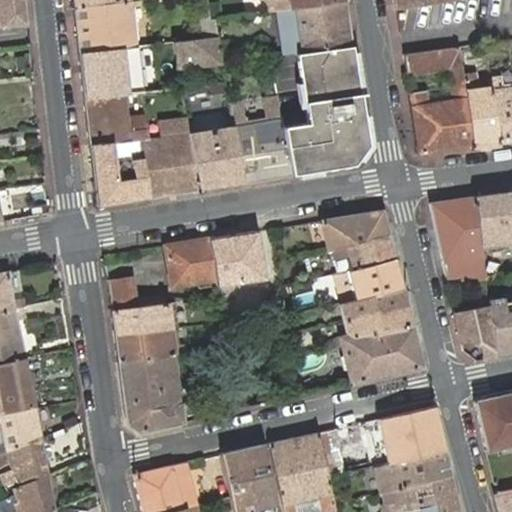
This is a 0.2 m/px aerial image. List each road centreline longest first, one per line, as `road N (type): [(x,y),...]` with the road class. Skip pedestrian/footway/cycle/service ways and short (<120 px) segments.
road 1 (residential): [(445,386),(112,457)]
road 2 (residential): [(76,232),(398,184)]
road 3 (residential): [(76,232),(112,457)]
road 4 (residential): [(398,184),(445,386)]
road 5 (residential): [(52,31),(76,232)]
road 6 (residential): [(367,0),(398,184)]
road 7 (residential): [(445,386),(475,511)]
